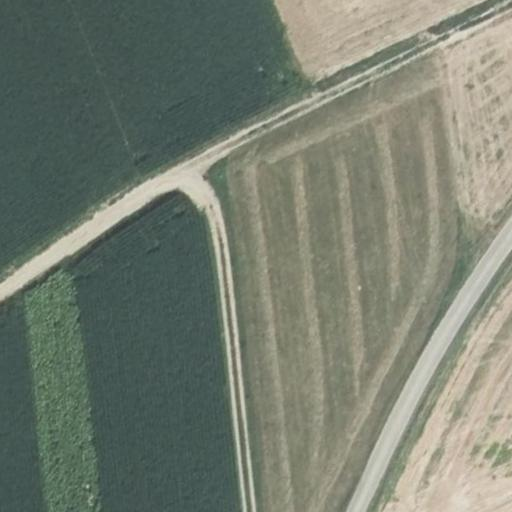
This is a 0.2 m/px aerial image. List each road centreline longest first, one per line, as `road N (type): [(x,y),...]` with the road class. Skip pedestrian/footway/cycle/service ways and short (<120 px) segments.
road 1 (track): [(511,2),(187,177),(0,294)]
road 2 (track): [(187,177),(216,215),(247,511)]
road 3 (track): [(361,511),(511,230)]
